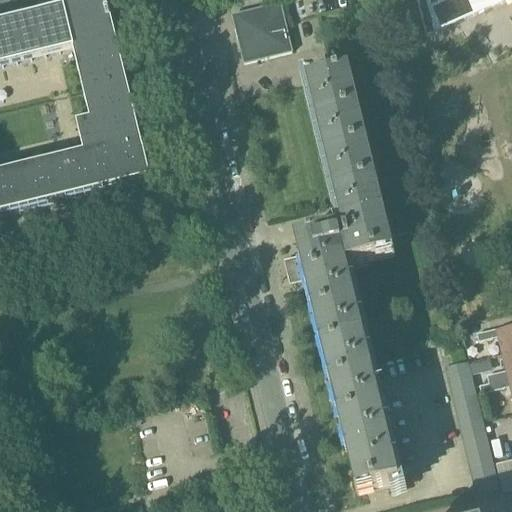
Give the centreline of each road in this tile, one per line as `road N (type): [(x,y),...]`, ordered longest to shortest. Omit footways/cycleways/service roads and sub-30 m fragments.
road 1 (residential): [(297,511),(174,0)]
road 2 (unknown): [(511,41),(432,54),(417,38),(405,0)]
